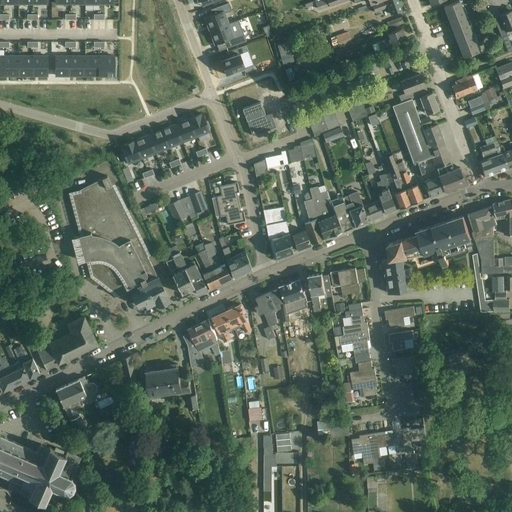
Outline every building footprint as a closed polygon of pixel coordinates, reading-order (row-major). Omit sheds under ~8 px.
[(391,15),(394,13),(403,10),(399,0),(388,0),(372,6),(375,12),(388,7),(391,15)] [(481,51),(461,0),(444,7),(463,57),(481,51)] [(212,15),(204,18),(209,31),(229,24),(225,13),(232,10),(229,3),(210,9),(212,15)] [(501,20),(496,23),(502,37),(507,35),(505,30),(511,27),(511,11),(499,16),(501,20)] [(403,23),(401,17),(387,23),(389,28),(403,23)] [(229,24),(209,31),(215,45),(216,44),(219,51),(246,41),(239,20),(229,24)] [(283,30),(276,28),(273,35),(281,37),(283,30)] [(402,28),(392,32),(387,34),(388,38),(377,43),(380,49),(406,39),(402,28)] [(347,32),(336,36),(340,47),(351,43),(347,32)] [(507,35),(502,37),(505,47),(511,44),(507,35)] [(287,42),(277,45),(283,64),(293,62),(287,42)] [(374,51),(380,49),(377,43),(372,45),(374,51)] [(355,44),(339,49),(343,60),(358,55),(355,44)] [(240,54),(221,61),(226,75),(245,68),(240,54)] [(18,56),(4,56),(4,75),(18,75),(18,56)] [(32,56),(18,56),(18,75),(32,75),(32,56)] [(47,56),(32,56),(32,75),(47,75),(47,56)] [(70,56),(55,56),(55,75),(70,75),(70,56)] [(85,56),(70,56),(70,75),(85,75),(85,56)] [(99,56),(85,56),(85,75),(99,75),(99,56)] [(114,56),(99,56),(99,75),(114,75),(114,67),(116,67),(116,60),(114,60),(114,56)] [(273,57),(268,59),(271,69),(277,67),(273,57)] [(511,62),(495,69),(503,88),(511,84),(511,62)] [(401,103),(412,99),(421,95),(419,88),(425,86),(420,74),(400,81),(405,93),(398,96),(401,103)] [(456,97),(471,92),(477,89),(472,76),(458,81),(459,83),(452,86),(456,97)] [(426,114),(429,113),(438,109),(432,93),(412,100),(415,106),(422,103),(426,114)] [(486,93),(479,96),(482,103),(489,100),(486,93)] [(505,94),(489,100),(482,103),(485,110),(491,107),(490,104),(506,97),(505,94)] [(468,101),(470,108),(482,103),(479,96),(468,101)] [(362,104),(360,97),(345,103),(348,109),(362,104)] [(438,175),(444,192),(465,184),(459,168),(454,170),(451,163),(452,163),(437,124),(423,129),(422,127),(419,120),(415,106),(412,100),(412,99),(401,103),(392,106),(413,164),(423,160),(432,157),(436,167),(439,175),(438,175)] [(332,106),(329,100),(318,105),(321,110),(332,106)] [(261,102),(242,109),(252,136),(276,127),(271,114),(265,116),(264,114),(265,113),(261,102)] [(485,110),(482,103),(470,108),(469,108),(472,115),(485,110)] [(350,115),(364,110),(362,104),(348,109),(350,115)] [(366,108),(368,114),(375,112),(372,106),(366,108)] [(333,108),(320,112),(322,119),(335,114),(333,108)] [(500,115),(497,109),(489,113),(492,119),(500,115)] [(350,115),(353,121),(367,116),(364,110),(350,115)] [(309,124),(322,119),(320,112),(307,117),(309,124)] [(202,114),(189,120),(196,137),(210,132),(208,128),(209,128),(207,122),(206,122),(202,114)] [(337,120),(335,114),(322,119),(324,125),(337,120)] [(428,117),(419,120),(422,127),(431,123),(428,117)] [(467,128),(476,124),(473,117),(464,121),(467,128)] [(309,124),(312,130),(324,125),(322,119),(309,124)] [(189,120),(175,125),(182,143),(196,137),(189,120)] [(324,125),(327,132),(340,127),(337,120),(324,125)] [(175,125),(162,130),(169,148),(182,143),(175,125)] [(314,137),(322,134),(327,132),(324,125),(312,130),(314,137)] [(327,132),(322,134),(326,143),(344,136),(340,127),(327,132)] [(162,130),(148,136),(155,153),(169,148),(162,130)] [(148,136),(135,141),(142,159),(155,153),(148,136)] [(311,139),(300,144),(300,145),(303,159),(310,157),(310,158),(316,156),(313,145),(311,139)] [(135,141),(121,146),(124,154),(123,155),(125,161),(127,160),(128,164),(142,159),(135,141)] [(489,144),(486,145),(496,172),(507,168),(502,154),(497,143),(494,144),(493,143),(489,144)] [(300,145),(294,146),(294,149),(288,150),(291,163),(303,160),(303,159),(300,145)] [(485,177),(496,172),(486,145),(479,148),(484,160),(479,161),(485,177)] [(511,150),(502,154),(507,168),(511,166),(511,150)] [(282,188),(291,186),(283,151),(274,154),(282,188)] [(385,157),(388,165),(398,192),(394,194),(399,209),(411,204),(396,164),(395,163),(392,154),(385,157)] [(265,159),(267,171),(274,169),(271,157),(265,159)] [(265,159),(254,164),(256,176),(268,174),(268,173),(267,171),(265,159)] [(370,160),(364,163),(369,174),(375,172),(370,160)] [(423,160),(413,164),(417,176),(425,173),(423,166),(425,166),(423,160)] [(402,162),(396,164),(411,204),(423,200),(417,185),(409,188),(407,182),(409,181),(402,162)] [(423,181),(426,188),(429,197),(444,192),(438,175),(439,175),(436,167),(433,168),(431,171),(430,175),(431,178),(423,181)] [(396,210),(393,201),(387,186),(388,185),(384,174),(379,176),(380,181),(376,182),(381,193),(377,195),(385,215),(396,210)] [(81,261),(90,259),(94,274),(92,275),(93,276),(94,275),(100,279),(101,284),(106,284),(119,294),(120,292),(127,283),(130,290),(157,276),(107,176),(80,189),(82,193),(73,195),(83,234),(75,237),(81,261)] [(221,196),(216,197),(218,206),(239,202),(237,192),(239,192),(237,182),(219,186),(221,196)] [(301,193),(300,185),(293,186),(294,195),(301,193)] [(342,231),(336,214),(330,200),(326,191),(320,193),(317,186),(309,188),(312,199),(312,200),(316,215),(317,222),(324,239),(329,237),(342,231)] [(189,196),(195,212),(195,213),(207,209),(201,191),(189,196)] [(363,207),(359,197),(356,191),(348,195),(349,195),(343,198),(348,209),(349,209),(356,226),(368,221),(383,215),(379,206),(378,201),(363,207)] [(187,216),(195,212),(189,196),(176,201),(168,205),(176,222),(187,216)] [(342,231),(356,226),(349,209),(348,209),(343,198),(342,196),(330,200),(336,214),(342,231)] [(511,198),(493,204),(496,213),(497,218),(504,217),(505,234),(507,235),(511,234),(511,198)] [(311,221),(303,224),(312,244),(324,239),(317,222),(316,215),(312,200),(312,199),(304,201),(305,203),(308,215),(311,221)] [(155,202),(144,208),(140,210),(145,223),(148,221),(146,215),(148,214),(147,213),(158,208),(155,202)] [(239,202),(218,206),(220,216),(225,214),(228,224),(245,221),(243,211),(241,211),(239,202)] [(495,266),(494,259),(493,225),(497,224),(491,206),(468,214),(474,231),(472,231),(481,259),(482,273),(503,273),(503,266),(495,266)] [(276,209),(263,211),(274,260),(293,253),(292,252),(288,231),(285,215),(289,212),(287,207),(283,207),(276,209)] [(418,235),(413,237),(418,254),(424,254),(425,254),(438,250),(440,255),(439,255),(443,266),(449,264),(445,253),(444,254),(443,249),(471,239),(464,215),(417,231),(418,235)] [(192,222),(183,226),(188,236),(197,232),(192,222)] [(297,228),(288,231),(292,252),(310,245),(306,234),(305,229),(299,232),(297,228)] [(233,278),(241,274),(233,257),(230,258),(229,254),(230,253),(228,247),(226,247),(223,237),(219,239),(233,278)] [(418,254),(413,237),(403,240),(403,239),(388,244),(390,258),(384,259),(386,273),(385,273),(385,274),(386,274),(387,279),(386,279),(386,280),(387,279),(389,293),(408,290),(406,278),(412,277),(411,267),(404,269),(403,257),(418,254)] [(231,279),(227,270),(224,264),(219,266),(215,257),(216,257),(211,242),(209,243),(204,245),(203,245),(205,249),(208,258),(220,284),(231,279)] [(186,271),(188,270),(175,245),(166,250),(169,256),(171,255),(179,271),(172,275),(181,294),(194,287),(186,271)] [(210,289),(220,284),(208,258),(205,249),(198,253),(200,256),(207,272),(203,275),(210,289)] [(245,251),(233,257),(241,274),(252,269),(245,251)] [(481,312),(493,311),(492,300),(485,301),(482,278),(481,278),(477,253),(473,255),(481,312)] [(188,270),(186,271),(194,287),(198,295),(207,290),(203,281),(194,263),(192,263),(186,266),(188,270)] [(347,269),(352,293),(360,292),(359,282),(367,281),(365,268),(356,270),(356,267),(347,269)] [(343,295),(350,293),(352,293),(347,269),(339,270),(339,273),(331,274),(333,287),(341,285),(343,295)] [(309,276),(311,286),(312,294),(311,294),(314,311),(321,310),(319,298),(332,295),(328,274),(323,275),(322,273),(309,276)] [(169,300),(165,291),(157,276),(130,290),(138,306),(145,302),(147,306),(156,302),(158,306),(169,300)] [(504,291),(503,277),(493,277),(493,291),(504,291)] [(285,301),(283,302),(280,303),(281,307),(283,321),(290,320),(287,303),(294,300),(296,306),(308,301),(300,279),(280,286),(285,301)] [(278,288),(267,292),(274,309),(281,307),(280,303),(283,302),(278,288)] [(274,309),(267,292),(256,297),(259,304),(256,306),(260,315),(264,313),(270,326),(264,328),(269,339),(276,336),(273,330),(278,328),(276,324),(278,323),(276,312),(274,309)] [(336,304),(337,312),(345,310),(344,302),(336,304)] [(251,329),(244,314),(240,305),(227,311),(234,326),(241,323),(245,332),(251,329)] [(390,328),(400,326),(405,325),(404,317),(415,315),(413,306),(395,309),(385,311),(386,320),(389,319),(390,328)] [(339,336),(335,337),(369,331),(367,322),(365,323),(364,315),(363,315),(362,309),(350,311),(345,311),(346,318),(351,317),(353,325),(343,327),(344,335),(339,336)] [(227,329),(234,326),(227,311),(213,317),(224,341),(231,338),(227,329)] [(37,349),(42,360),(46,369),(98,344),(84,316),(67,324),(71,333),(37,349)] [(200,363),(197,355),(197,354),(197,353),(212,346),(216,355),(220,353),(219,346),(216,334),(208,319),(189,329),(191,334),(185,337),(187,342),(188,349),(191,367),(194,366),(200,363)] [(418,331),(413,332),(413,330),(388,334),(390,343),(392,343),(394,351),(407,349),(405,341),(419,338),(418,331)] [(355,357),(370,355),(369,349),(368,340),(370,340),(369,331),(335,337),(337,345),(353,342),(355,357)] [(17,356),(14,349),(12,344),(5,347),(11,359),(17,356)] [(17,356),(20,361),(21,363),(23,362),(30,377),(39,373),(32,357),(29,359),(28,357),(27,358),(21,345),(14,349),(17,356)] [(229,349),(220,351),(222,364),(231,363),(229,349)] [(422,354),(393,359),(394,368),(396,368),(398,376),(413,374),(411,365),(423,363),(422,354)] [(123,359),(125,369),(129,385),(137,383),(134,369),(131,355),(123,359)] [(352,381),(376,377),(375,368),(372,369),(371,360),(370,355),(355,357),(356,363),(359,363),(360,370),(351,372),(351,375),(347,376),(348,381),(352,380),(352,381)] [(261,359),(263,371),(264,376),(270,375),(269,370),(267,358),(261,359)] [(21,363),(20,361),(10,366),(8,362),(0,365),(0,384),(3,390),(30,377),(23,362),(21,363)] [(145,372),(146,382),(149,382),(151,398),(162,397),(162,394),(177,392),(177,394),(190,392),(188,378),(181,379),(178,364),(168,366),(168,369),(145,372)] [(56,389),(60,398),(64,407),(70,404),(72,407),(79,403),(78,400),(94,393),(97,390),(96,386),(94,383),(89,383),(88,379),(85,380),(84,377),(56,389)] [(354,389),(363,388),(364,396),(377,394),(375,386),(378,386),(376,377),(352,381),(354,389)] [(352,381),(344,383),(345,391),(354,389),(352,381)] [(196,395),(187,397),(189,410),(198,408),(196,395)] [(249,409),(250,421),(263,420),(261,407),(249,409)] [(318,429),(330,427),(330,420),(317,421),(318,429)] [(90,440),(79,421),(70,426),(80,445),(90,440)] [(331,438),(350,436),(348,425),(330,427),(318,429),(319,435),(330,434),(331,438)] [(318,436),(316,427),(305,430),(307,438),(318,436)] [(414,456),(413,447),(426,445),(423,428),(411,430),(410,427),(402,429),(405,453),(406,458),(414,456)] [(393,432),(385,434),(387,446),(395,445),(396,454),(405,453),(402,429),(393,430),(393,432)] [(377,432),(368,434),(372,457),(380,456),(379,447),(387,446),(385,434),(377,435),(377,432)] [(290,433),(276,434),(278,452),(292,451),(290,433)] [(0,477),(5,480),(5,478),(11,480),(8,487),(19,492),(33,498),(31,501),(38,504),(39,501),(43,503),(43,504),(53,508),(57,499),(57,498),(60,492),(63,494),(69,493),(73,490),(75,485),(75,480),(72,477),(81,457),(67,451),(66,452),(55,447),(54,450),(40,444),(37,451),(0,434),(0,477)] [(371,457),(372,457),(368,434),(360,435),(360,438),(352,439),(354,453),(362,451),(363,463),(372,462),(371,457)] [(415,457),(407,458),(409,466),(416,465),(415,457)] [(374,459),(375,470),(382,470),(380,458),(374,459)] [(359,473),(358,463),(350,464),(351,474),(359,473)] [(373,463),(364,465),(366,472),(374,470),(373,463)] [(271,466),(263,466),(263,491),(271,491),(271,466)] [(417,472),(429,471),(428,466),(386,471),(387,475),(413,472),(413,471),(417,470),(417,472)] [(375,477),(367,477),(367,499),(376,499),(375,477)]
